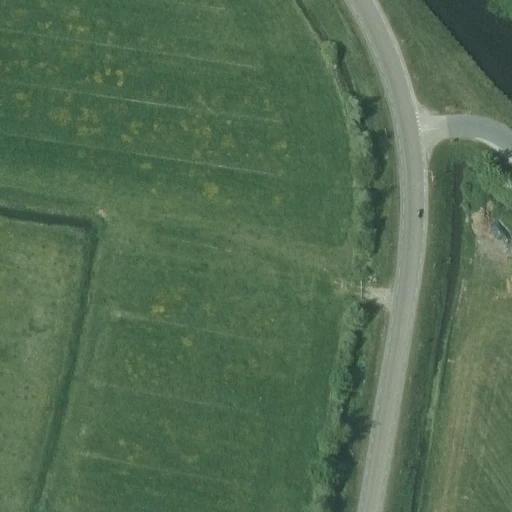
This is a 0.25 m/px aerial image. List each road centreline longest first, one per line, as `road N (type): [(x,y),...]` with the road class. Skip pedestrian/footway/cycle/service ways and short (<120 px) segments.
road 1 (secondary): [(407,132),(410,262),(369,511)]
road 2 (secondary): [(359,0),(388,59),(407,132)]
